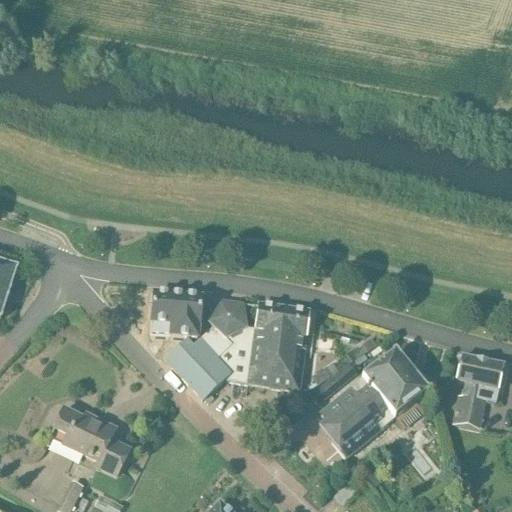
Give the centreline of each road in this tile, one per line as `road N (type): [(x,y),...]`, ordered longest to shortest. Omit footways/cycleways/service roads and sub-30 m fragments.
road 1 (tertiary): [(511,353),(251,286),(74,265)]
road 2 (residential): [(294,511),(96,308),(74,265)]
